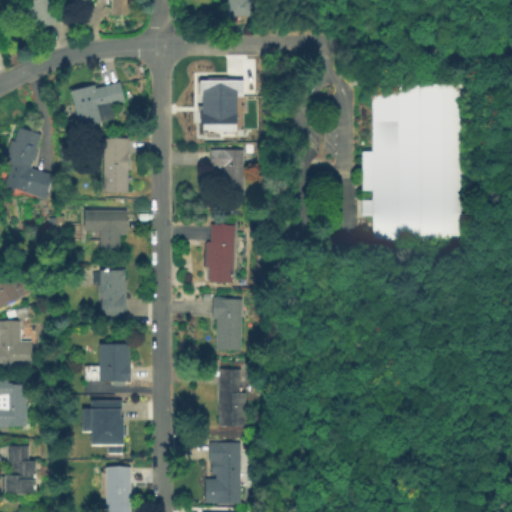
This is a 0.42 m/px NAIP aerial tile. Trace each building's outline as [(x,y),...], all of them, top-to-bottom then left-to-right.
[(26,0),(52,0),(53,5),(56,4),(59,23),(32,28),(26,0)] [(132,0),(132,15),(111,15),(111,0),(132,0)] [(253,0),(253,16),(227,16),(227,0),(253,0)] [(258,94),(250,94),(250,96),(233,96),(234,136),(213,136),(212,120),(211,120),(211,101),(215,101),(215,78),(250,77),(250,85),(258,85),(258,94)] [(120,82),(125,101),(112,105),(115,118),(81,128),(71,91),(95,84),(96,88),(120,82)] [(375,82),(468,82),(467,236),(376,236),(376,190),(365,190),(364,148),(375,148),(375,82)] [(19,128),(41,135),(31,168),(52,175),(45,198),(4,185),(11,164),(5,162),(11,141),(15,142),(19,128)] [(103,138),(127,138),(128,191),(103,192),(103,138)] [(211,150),(244,149),(244,197),(223,197),(223,181),(221,181),(221,168),(211,168),(211,150)] [(100,251),(100,230),(85,230),(85,210),(127,211),(127,234),(120,234),(120,251),(100,251)] [(235,223),(233,282),(209,281),(209,268),(206,267),(206,242),(210,242),(211,222),(235,223)] [(0,266),(1,269),(7,266),(23,298),(0,309),(0,266)] [(126,269),(126,280),(127,280),(127,314),(100,315),(99,284),(93,284),(93,273),(100,273),(100,269),(126,269)] [(213,297),(231,298),(231,300),(243,300),(241,350),(216,350),(217,319),(212,318),(213,297)] [(0,321),(20,321),(21,341),(32,341),(32,367),(0,367),(0,321)] [(99,344),(129,344),(129,359),(131,359),(131,382),(127,382),(127,386),(113,386),(113,381),(87,381),(86,366),(100,366),(99,344)] [(220,369),(241,369),(241,392),(246,392),(246,426),(219,426),(220,369)] [(0,378),(8,378),(8,384),(27,385),(26,426),(7,426),(7,427),(0,427),(0,378)] [(79,408),(88,408),(88,400),(119,400),(119,417),(120,417),(121,444),(119,444),(119,453),(105,453),(105,444),(88,444),(88,430),(80,430),(79,408)] [(209,440),(242,440),(242,504),(217,504),(217,502),(207,502),(207,478),(217,478),(217,474),(213,474),(213,463),(209,463),(209,440)] [(8,445),(29,445),(29,460),(36,461),(36,493),(1,493),(1,475),(11,475),(11,463),(7,463),(8,445)] [(106,511),(106,467),(131,467),(131,511),(106,511)]
